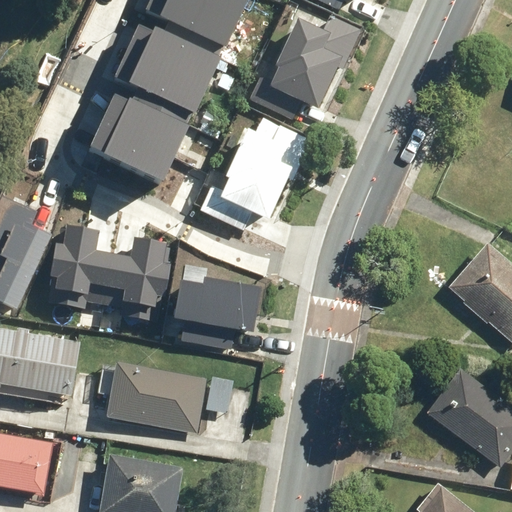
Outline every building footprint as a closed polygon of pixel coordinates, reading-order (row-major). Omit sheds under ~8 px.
[(149,0),(145,9),(169,20),(224,45),(226,46),(247,0),(149,0)] [(321,0),(340,9),(344,0),(321,0)] [(343,68),(361,29),(330,15),(324,29),(298,17),(275,65),(278,67),(272,79),(261,74),(249,100),(292,120),(302,99),(318,107),(338,66),(343,68)] [(164,30),(141,20),(115,77),(138,88),(192,113),(195,114),(222,57),(219,56),(224,45),(169,20),(164,30)] [(133,99),(114,90),(88,146),(163,181),(188,126),(186,125),(192,113),(138,88),(133,99)] [(252,212),(269,220),(289,179),(293,181),(312,140),(263,117),(256,132),(248,128),(226,176),(229,177),(223,191),(211,185),(199,211),(243,232),(252,212)] [(0,197),(0,301),(17,310),(53,235),(31,225),(38,211),(1,194),(0,197)] [(103,304),(112,252),(96,250),(100,231),(67,225),(63,244),(56,243),(50,276),(52,277),(47,302),(86,309),(87,301),(103,304)] [(120,307),(119,315),(157,322),(162,296),(166,297),(174,248),(166,247),(167,242),(134,236),(130,256),(112,252),(103,304),(120,307)] [(511,258),(492,242),(454,286),(511,335),(511,258)] [(203,283),(180,279),(174,318),(185,320),(181,340),(231,349),(234,328),(253,332),(261,286),(204,277),(203,283)] [(84,336),(0,323),(0,382),(75,394),(84,336)] [(122,360),(121,367),(107,364),(101,396),(115,399),(111,417),(198,434),(209,377),(122,360)] [(511,456),(511,402),(464,369),(432,414),(506,465),(511,456)] [(238,380),(215,376),(210,409),(223,411),(232,412),(238,380)] [(58,438),(0,428),(0,483),(49,492),(58,438)] [(103,511),(178,511),(186,464),(114,452),(103,511)] [(511,511),(506,507),(502,511),(477,511),(444,486),(422,511),(511,511)]
